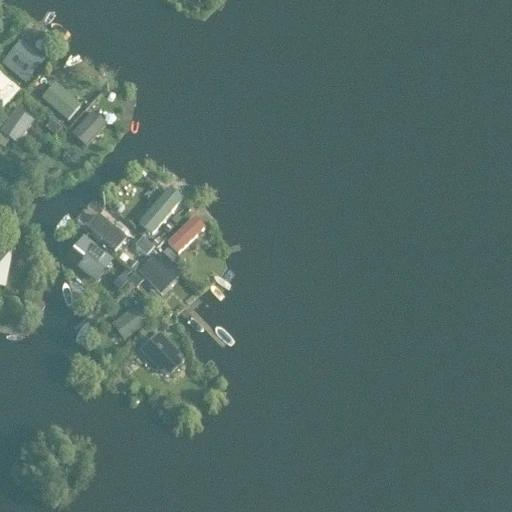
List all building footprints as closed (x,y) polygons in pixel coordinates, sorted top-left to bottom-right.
[(23,50),(8,70),(24,82),(39,63),(23,50)] [(65,91),(49,110),(69,127),(86,108),(65,91)] [(18,113),(2,135),(16,145),(33,123),(18,113)] [(91,117),(71,138),(84,150),(104,128),(91,117)] [(139,204),(148,192),(136,182),(126,195),(139,204)] [(153,238),(183,202),(170,191),(140,226),(153,238)] [(100,217),(90,228),(118,253),(128,242),(100,217)] [(179,257),(205,231),(195,220),(168,246),(179,257)] [(80,267),(95,279),(111,259),(86,237),(73,251),(86,260),(80,267)] [(1,252),(0,253),(0,279),(14,260),(1,252)] [(160,255),(144,271),(160,287),(176,271),(160,255)] [(121,276),(112,286),(125,298),(141,281),(136,276),(129,283),(121,276)] [(134,310),(114,329),(126,343),(152,321),(142,310),(137,314),(134,310)] [(160,337),(142,355),(166,380),(184,362),(160,337)]
